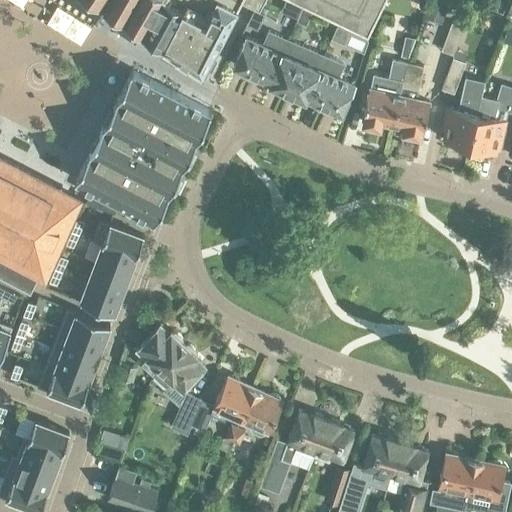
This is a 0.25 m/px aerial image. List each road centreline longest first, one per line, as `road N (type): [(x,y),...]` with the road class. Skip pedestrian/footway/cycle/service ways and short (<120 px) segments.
road 1 (residential): [(250,134),(221,158),(195,234),(201,281),(226,314),(327,359),(511,409)]
road 2 (residential): [(511,211),(250,134)]
